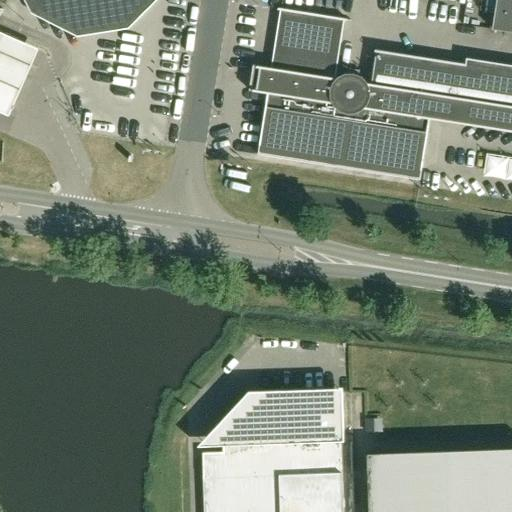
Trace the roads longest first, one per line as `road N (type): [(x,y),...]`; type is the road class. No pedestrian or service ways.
road 1 (primary): [(511,292),(182,238)]
road 2 (unclassified): [(182,238),(216,0)]
road 3 (primary): [(182,238),(0,209)]
road 4 (unknown): [(379,0),(405,29),(511,47)]
